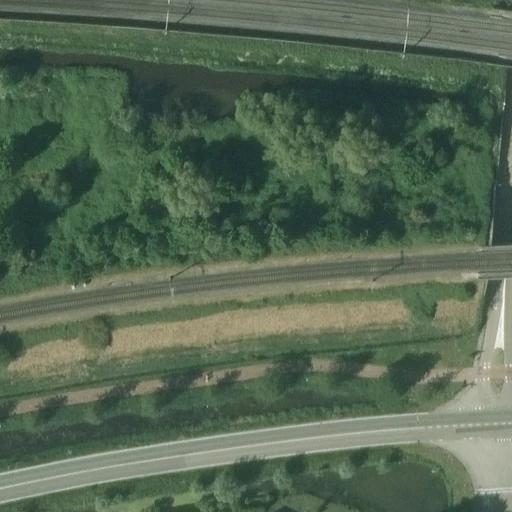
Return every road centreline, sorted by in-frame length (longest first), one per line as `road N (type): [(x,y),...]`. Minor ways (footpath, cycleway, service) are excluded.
road 1 (secondary): [(497,424),(177,457),(0,490)]
road 2 (unclassified): [(497,424),(511,212)]
